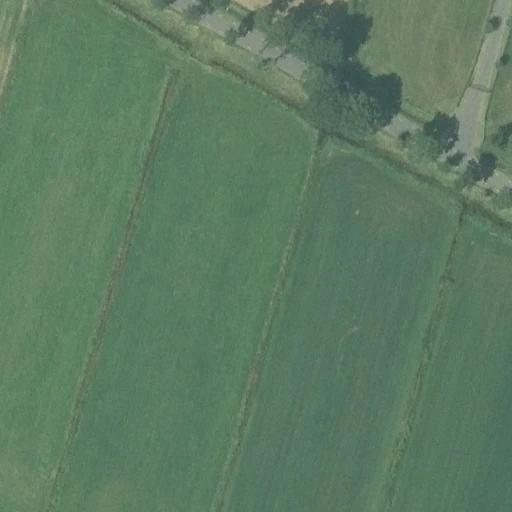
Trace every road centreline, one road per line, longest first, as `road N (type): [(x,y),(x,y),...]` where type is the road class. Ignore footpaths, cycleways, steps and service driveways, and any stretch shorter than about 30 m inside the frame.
road 1 (unclassified): [(511,187),(173,0)]
road 2 (unknown): [(461,160),(500,0)]
